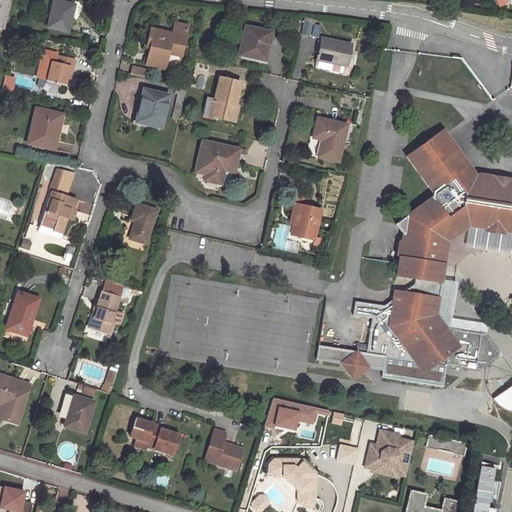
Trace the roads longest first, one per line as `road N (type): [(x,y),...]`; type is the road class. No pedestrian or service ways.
road 1 (residential): [(113,162),(165,177),(181,198),(249,215),(264,200),(288,87)]
road 2 (residential): [(511,45),(415,17),(296,0)]
road 3 (residential): [(53,359),(113,162)]
road 4 (residential): [(176,511),(0,458)]
road 5 (residential): [(127,0),(91,156),(113,162)]
